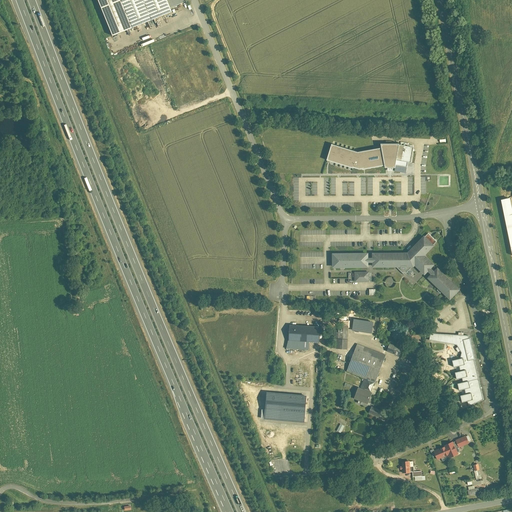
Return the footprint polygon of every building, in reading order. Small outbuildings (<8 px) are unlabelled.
[(97,0),(113,36),(172,12),(170,8),(187,1),(186,0),(97,0)] [(329,152),(326,160),(358,170),(384,166),(384,168),(394,169),(395,166),(407,168),(408,163),(411,163),(414,148),(399,145),(399,144),(380,145),(381,149),(358,152),(331,144),(329,152)] [(511,253),(511,211),(510,198),(500,200),(511,253)] [(440,244),(429,234),(410,253),(375,253),(375,258),(371,258),(371,254),(332,254),(333,269),(371,269),(371,264),(375,264),(375,268),(396,268),(405,277),(413,268),(416,268),(417,266),(426,275),(427,276),(431,272),(433,275),(430,278),(439,287),(443,292),(453,301),(463,291),(440,268),(437,271),(434,268),(437,265),(427,256),(440,244)] [(370,273),(356,273),(356,283),(371,283),(370,273)] [(351,319),(350,331),(370,333),(371,328),(373,329),(374,322),(351,319)] [(409,328),(393,322),(387,336),(403,343),(409,328)] [(319,328),(289,325),(288,341),(318,344),(319,328)] [(332,348),(346,349),(347,326),(338,325),(337,332),(333,332),(332,348)] [(451,369),(457,368),(458,373),(452,374),(454,381),(459,380),(460,384),(455,385),(456,393),(462,392),(463,397),(457,398),(458,406),(464,405),(466,410),(484,402),(469,337),(430,334),(428,341),(455,347),(456,348),(455,349),(457,353),(459,352),(460,354),(458,359),(450,361),(451,369)] [(385,351),(398,356),(401,348),(388,343),(385,351)] [(387,356),(355,344),(344,374),(375,385),(387,356)] [(372,394),(358,388),(354,400),(367,405),(372,394)] [(308,396),(267,393),(264,419),(306,423),(308,396)] [(375,417),(378,411),(370,406),(367,412),(375,417)] [(465,437),(456,440),(459,448),(468,444),(465,437)] [(452,444),(433,452),(438,464),(456,456),(452,444)] [(410,463),(401,462),(399,474),(408,475),(410,463)] [(468,495),(479,494),(478,488),(474,488),(474,486),(467,487),(468,495)]
